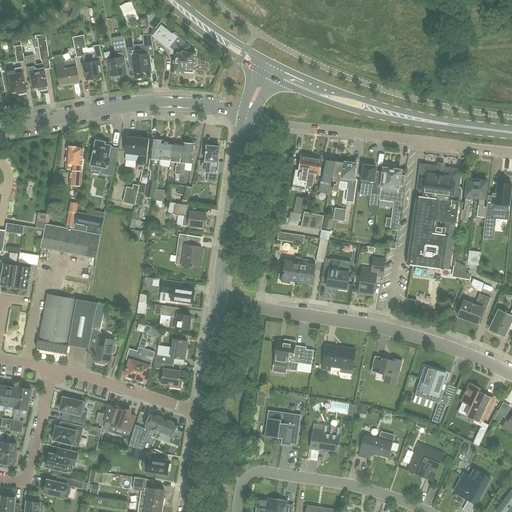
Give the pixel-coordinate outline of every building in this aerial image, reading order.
[(190,47),(186,44),(173,33),(172,34),(161,25),(152,36),(170,51),(170,53),(175,53),(174,72),(183,73),(184,69),(194,69),(195,52),(190,52),(190,47)] [(49,59),(45,35),(37,36),(35,36),(35,39),(37,39),(40,60),(49,59)] [(87,52),(84,35),(73,38),(76,53),(87,52)] [(127,74),(124,59),(127,59),(127,58),(126,51),(123,36),(111,38),(114,56),(117,56),(117,59),(109,60),(111,77),(127,74)] [(24,61),(21,45),(15,47),(16,51),(15,52),(17,63),(24,61)] [(103,78),(101,69),(99,61),(103,60),(100,45),(93,46),(95,53),(83,55),(84,64),(83,64),(84,70),(85,69),(87,81),(103,78)] [(143,72),(151,71),(149,55),(147,55),(146,47),(141,48),(141,49),(126,51),(127,58),(130,57),(132,70),(134,69),(134,73),(136,73),(136,75),(144,74),(143,72)] [(80,80),(76,60),(63,62),(62,56),(55,57),(56,64),(57,71),(60,85),(72,83),(72,81),(80,80)] [(43,64),(36,65),(34,57),(26,58),(28,70),(30,69),(34,89),(39,88),(39,89),(40,89),(41,91),(48,89),(47,88),(48,87),(45,69),(44,69),(43,64)] [(19,93),(19,95),(26,93),(26,92),(27,91),(23,73),(22,68),(14,70),(13,65),(7,66),(12,93),(18,92),(18,93),(19,93)] [(148,156),(150,139),(128,136),(127,144),(126,144),(125,151),(126,151),(126,154),(126,160),(137,161),(136,164),(139,164),(138,170),(143,171),(145,164),(146,165),(147,156),(148,156)] [(93,165),(92,170),(101,171),(101,173),(113,176),(116,163),(109,162),(110,158),(108,157),(110,146),(108,146),(109,144),(103,143),(104,141),(95,139),(93,151),(94,151),(93,153),(94,153),(92,165),(93,165)] [(153,200),(154,200),(157,189),(156,189),(160,164),(160,160),(163,141),(153,140),(149,167),(152,167),(152,171),(150,171),(146,197),(153,199),(153,200)] [(171,162),(173,143),(163,142),(163,141),(160,160),(171,162)] [(180,174),(183,144),(173,143),(171,162),(177,162),(177,166),(176,166),(175,174),(180,174)] [(188,170),(191,170),(194,145),(183,143),(183,144),(180,174),(179,183),(186,184),(188,170)] [(202,164),(202,168),(204,170),(203,172),(208,172),(207,181),(217,182),(218,174),(222,174),(223,163),(219,162),(219,156),(220,147),(207,146),(206,161),(205,161),(204,163),(202,164)] [(83,165),(84,148),(68,147),(67,164),(68,164),(68,172),(73,172),(73,178),(71,178),(71,186),(82,186),(83,172),(82,172),(82,165),(83,165)] [(307,187),(312,159),(308,158),(308,157),(303,156),(303,157),(302,157),(297,185),(307,187)] [(319,175),(322,160),(321,160),(321,159),(317,158),(317,159),(312,159),(307,187),(312,188),(315,174),(319,175)] [(335,162),(325,160),(319,191),(329,193),(333,177),(334,178),(336,170),(334,170),(335,162)] [(338,192),(341,182),(341,178),(344,164),(343,163),(343,162),(338,161),(338,163),(335,162),(334,170),(336,170),(334,178),(333,181),(338,182),(337,185),(335,184),(333,191),(338,192)] [(354,179),(357,164),(351,163),(350,161),(347,161),(346,163),(345,163),(342,178),(341,178),(341,182),(346,183),(345,189),(347,190),(345,202),(352,203),(356,180),(354,179)] [(382,172),(375,171),(376,167),(372,166),(372,164),(364,163),(360,188),(369,189),(368,194),(369,198),(371,215),(376,216),(379,190),(382,172)] [(456,222),(460,192),(457,192),(460,171),(443,169),(444,165),(438,164),(438,168),(421,166),(419,185),(420,185),(418,197),(417,198),(416,198),(415,205),(417,205),(410,256),(408,256),(407,263),(409,263),(409,264),(450,270),(456,222)] [(402,171),(384,168),(380,198),(395,200),(395,202),(394,202),(392,219),(400,220),(406,176),(401,175),(402,171)] [(476,198),(479,179),(470,178),(470,179),(468,179),(464,210),(461,209),(460,219),(468,221),(470,211),(471,197),(476,198)] [(484,208),(488,182),(486,182),(486,180),(479,179),(476,198),(479,198),(477,216),(485,217),(486,212),(487,208),(484,208)] [(487,206),(485,225),(495,226),(496,218),(509,220),(510,211),(511,184),(508,184),(508,183),(506,181),(503,181),(501,183),(497,183),(496,194),(493,193),(492,206),(487,206)] [(139,186),(133,184),(132,188),(126,187),(123,202),(135,205),(139,186)] [(210,184),(209,196),(219,196),(220,184),(210,184)] [(192,188),(184,186),(182,199),(189,200),(192,188)] [(157,189),(154,200),(164,202),(166,191),(157,189)] [(296,197),(293,212),(300,214),(304,199),(296,197)] [(174,215),(183,216),(182,226),(188,226),(188,225),(189,226),(205,228),(207,214),(188,211),(189,205),(175,203),(174,213),(174,215)] [(346,210),(335,208),(333,219),(344,221),(346,210)] [(76,213),(68,212),(65,226),(73,227),(76,213)] [(134,212),(132,219),(139,221),(140,214),(134,212)] [(309,229),(312,214),(305,213),(301,228),(309,229)] [(75,223),(102,228),(104,221),(92,219),(92,216),(77,214),(75,223)] [(312,214),(309,229),(316,230),(319,216),(312,214)] [(332,219),(325,217),(323,227),(330,229),(332,219)] [(138,240),(140,232),(134,230),(135,224),(138,225),(139,221),(132,219),(131,219),(128,234),(130,234),(130,238),(138,240)] [(42,248),(96,259),(101,236),(102,228),(75,223),(74,230),(46,224),(42,248)] [(23,235),(25,227),(8,224),(6,232),(23,235)] [(290,234),(289,242),(304,244),(305,236),(290,234)] [(187,236),(179,235),(175,264),(183,265),(183,266),(198,268),(201,248),(201,247),(202,238),(187,235),(187,236)] [(328,240),(320,239),(316,261),(323,262),(328,240)] [(480,252),(469,251),(468,264),(478,266),(480,252)] [(298,282),(301,263),(300,263),(301,259),(301,257),(295,256),(294,262),(286,261),(284,274),(281,274),(280,279),(283,283),(290,284),(291,281),(298,282)] [(346,291),(350,270),(339,268),(341,260),(330,258),(330,262),(324,262),(321,276),(328,277),(327,286),(336,287),(336,289),(346,291)] [(368,293),(373,294),(377,272),(383,273),(385,260),(374,258),(372,273),(363,272),(360,290),(368,292),(368,293)] [(298,282),(313,284),(316,263),(308,262),(308,260),(301,259),(300,263),(301,263),(298,282)] [(14,287),(18,263),(2,260),(2,262),(0,261),(0,269),(3,270),(1,284),(14,287)] [(88,297),(93,264),(69,260),(63,295),(76,297),(76,295),(88,297)] [(36,278),(38,266),(18,263),(14,287),(28,289),(30,277),(36,278)] [(464,279),(466,273),(453,266),(452,277),(460,278),(464,279)] [(165,280),(163,291),(168,292),(166,304),(191,308),(191,303),(193,304),(195,291),(182,290),(183,283),(175,282),(165,280)] [(68,345),(77,300),(48,294),(39,340),(37,349),(67,355),(69,345),(68,345)] [(458,317),(478,324),(483,312),(485,313),(491,298),(479,294),(475,306),(464,302),(458,317)] [(68,345),(69,345),(89,349),(92,331),(97,303),(89,302),(77,300),(68,345)] [(105,305),(97,303),(92,331),(89,349),(88,354),(95,355),(94,360),(96,360),(95,363),(106,365),(106,362),(110,363),(115,341),(101,338),(102,332),(100,332),(105,305)] [(155,308),(154,314),(161,315),(171,316),(169,327),(176,328),(176,329),(189,331),(191,316),(178,314),(179,308),(162,306),(162,305),(156,305),(155,308)] [(418,311),(418,316),(428,317),(437,319),(438,313),(429,311),(429,308),(419,307),(418,311)] [(511,330),(511,311),(509,316),(499,312),(491,330),(504,336),(508,329),(511,330)] [(130,360),(125,375),(136,379),(145,349),(144,349),(146,341),(148,336),(151,327),(146,326),(142,340),(139,348),(138,352),(129,349),(126,359),(130,360)] [(151,327),(148,336),(159,339),(160,329),(151,327)] [(157,355),(155,361),(174,364),(175,358),(185,359),(187,360),(188,350),(186,349),(187,341),(174,339),(173,347),(166,347),(158,346),(157,355)] [(273,368),(297,372),(298,363),(304,364),(306,347),(296,346),(296,341),(284,339),(284,342),(277,341),(276,350),(275,350),(273,368)] [(323,369),(331,370),(331,367),(341,368),(340,372),(352,374),(355,350),(326,346),(323,369)] [(145,349),(136,379),(146,382),(151,367),(150,366),(152,361),(154,352),(150,351),(145,349)] [(387,384),(396,386),(403,361),(396,359),(396,361),(375,356),(371,372),(389,376),(387,384)] [(155,361),(153,368),(164,370),(162,383),(170,384),(169,387),(181,389),(182,380),(180,379),(181,372),(173,371),(174,364),(155,361)] [(425,366),(416,395),(438,402),(432,421),(440,423),(449,397),(442,395),(447,383),(444,382),(447,373),(425,366)] [(464,402),(461,407),(470,411),(468,414),(472,416),(471,418),(475,420),(474,422),(479,425),(481,426),(473,443),(479,446),(490,424),(484,421),(482,420),(486,410),(489,411),(494,400),(479,393),(481,389),(470,384),(462,401),(464,402)] [(15,407),(18,389),(7,387),(4,405),(15,407)] [(30,391),(31,389),(18,387),(18,389),(15,407),(15,408),(27,410),(29,397),(31,397),(32,391),(30,391)] [(263,405),(264,397),(267,397),(268,392),(258,391),(256,405),(257,405),(258,405),(263,405)] [(82,410),(84,402),(78,400),(78,399),(70,397),(70,399),(63,397),(60,411),(72,413),(70,421),(84,425),(87,412),(82,410)] [(357,405),(349,404),(347,415),(355,416),(357,405)] [(365,412),(367,405),(359,404),(358,411),(365,412)] [(131,411),(128,410),(129,408),(120,405),(120,407),(117,406),(114,417),(107,414),(104,426),(111,428),(111,426),(130,431),(133,423),(127,421),(131,411)] [(268,419),(265,437),(272,438),(283,439),(282,445),(291,446),(291,443),(297,444),(300,420),(301,420),(301,415),(294,414),(294,415),(269,411),(268,418),(268,419)] [(135,425),(128,446),(141,449),(151,428),(152,429),(152,430),(153,431),(154,433),(157,434),(158,433),(160,434),(161,433),(172,438),(178,424),(166,419),(152,412),(146,426),(144,429),(135,425)] [(511,416),(510,420),(508,419),(502,428),(511,433),(511,416)] [(68,429),(56,426),(55,432),(53,432),(52,438),(53,439),(53,440),(78,446),(83,426),(69,423),(68,429)] [(320,449),(338,451),(341,429),(315,425),(311,449),(320,451),(320,449)] [(364,434),(358,456),(369,460),(371,453),(389,458),(393,442),(395,436),(388,434),(381,432),(380,438),(364,434)] [(15,457),(16,453),(17,444),(4,442),(4,444),(2,462),(2,463),(14,464),(15,463),(16,463),(17,457),(15,457)] [(418,475),(434,481),(445,454),(419,443),(415,455),(414,455),(408,471),(418,475)] [(78,452),(58,447),(56,455),(50,454),(46,467),(71,473),(75,460),(76,460),(78,452)] [(137,459),(138,450),(132,449),(130,458),(137,459)] [(147,473),(156,474),(156,473),(167,474),(169,461),(150,458),(151,452),(140,450),(138,459),(149,461),(147,473)] [(500,467),(496,475),(501,478),(505,470),(500,467)] [(475,469),(470,477),(462,477),(454,491),(468,500),(476,505),(491,479),(475,469)] [(59,482),(47,480),(44,493),(68,499),(71,486),(82,489),(83,482),(60,477),(59,482)] [(162,506),(164,490),(144,488),(146,479),(135,478),(133,490),(144,492),(143,496),(147,496),(146,504),(162,506)] [(97,493),(98,485),(92,484),(90,492),(97,493)] [(511,511),(511,491),(496,511),(511,511)] [(20,511),(20,510),(14,509),(15,497),(9,497),(9,495),(2,494),(2,496),(1,496),(1,502),(0,502),(0,511),(20,511)] [(260,498),(258,511),(293,511),(294,506),(288,505),(288,502),(272,500),(260,498)] [(40,509),(41,502),(40,502),(40,501),(33,500),(33,502),(27,501),(25,511),(42,511),(43,509),(40,509)] [(161,511),(162,506),(146,504),(139,503),(137,511),(161,511)]
